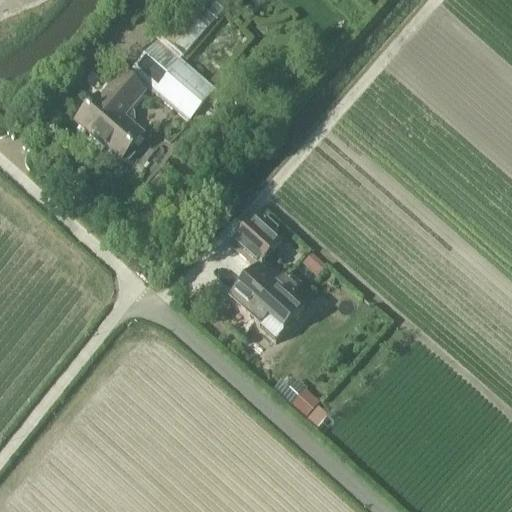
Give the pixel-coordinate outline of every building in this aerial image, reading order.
[(193,0),(158,43),(131,74),(188,125),(216,94),(181,63),(223,14),(206,0),(193,0)] [(98,100),(77,125),(120,162),(142,138),(122,121),(143,96),(122,78),(101,102),(98,100)] [(256,272),(227,304),(274,346),(304,313),(277,288),(283,282),(263,264),(273,254),(247,230),(230,249),(256,272)] [(326,268),(311,255),(302,265),(317,278),(326,268)] [(319,405),(305,392),(289,409),(303,422),(319,405)]
